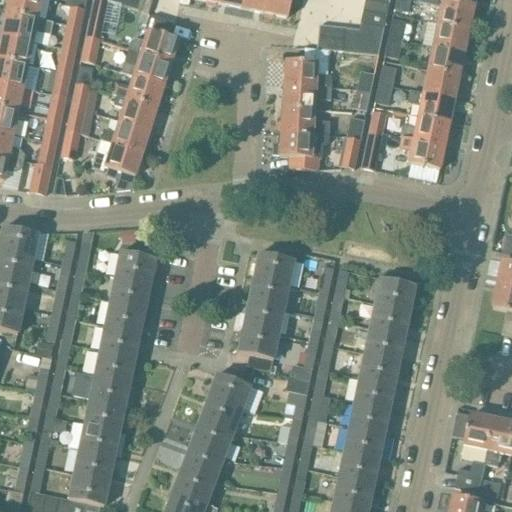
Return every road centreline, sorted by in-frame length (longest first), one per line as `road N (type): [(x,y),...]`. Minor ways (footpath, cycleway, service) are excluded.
road 1 (residential): [(471,218),(369,193),(245,203)]
road 2 (residential): [(219,205),(61,220),(0,212)]
road 3 (residential): [(245,203),(251,31)]
road 4 (residential): [(182,358),(219,205)]
road 5 (residential): [(439,365),(471,218)]
road 6 (residential): [(410,511),(439,365)]
